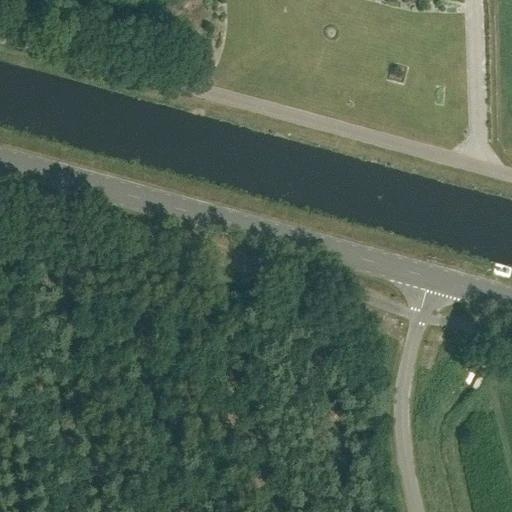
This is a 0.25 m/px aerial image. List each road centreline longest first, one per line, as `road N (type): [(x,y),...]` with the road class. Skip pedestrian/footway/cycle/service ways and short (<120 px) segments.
road 1 (unclassified): [(511,173),(0,34)]
road 2 (tertiary): [(424,274),(0,158)]
road 3 (unclassified): [(415,511),(400,411),(424,274)]
